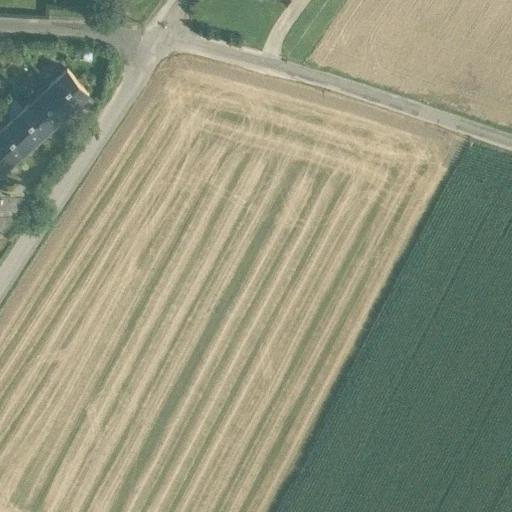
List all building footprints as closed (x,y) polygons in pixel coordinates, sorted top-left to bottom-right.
[(66,67),(47,84),(69,108),(88,91),(66,67)] [(47,84),(29,101),(50,125),(69,108),(47,84)] [(29,101),(10,118),(32,142),(50,125),(29,101)] [(32,142),(10,118),(0,127),(0,144),(13,159),(32,142)] [(0,170),(13,159),(0,144),(0,170)]
